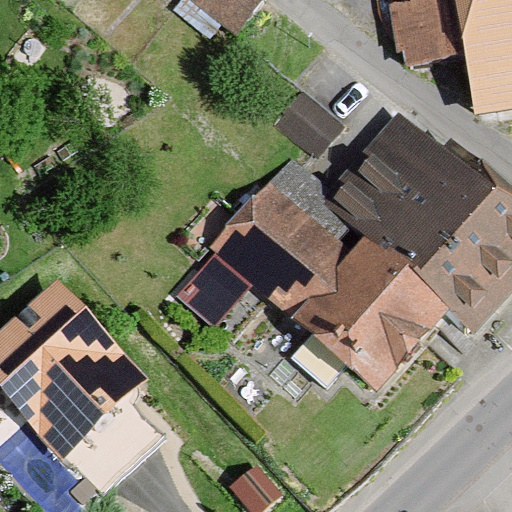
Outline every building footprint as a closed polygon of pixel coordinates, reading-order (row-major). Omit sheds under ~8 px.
[(267,11),(251,0),(168,0),(232,53),(267,11)] [(511,0),(401,0),(402,18),(387,21),(393,77),(457,82),(473,138),(511,131),(511,0)] [(284,119),(326,141),(342,110),(300,88),(284,119)] [(329,198),(289,169),(209,264),(379,422),(451,341),(471,352),(511,305),(511,218),(394,126),(329,198)] [(142,390),(53,299),(0,345),(0,413),(57,478),(142,390)]
